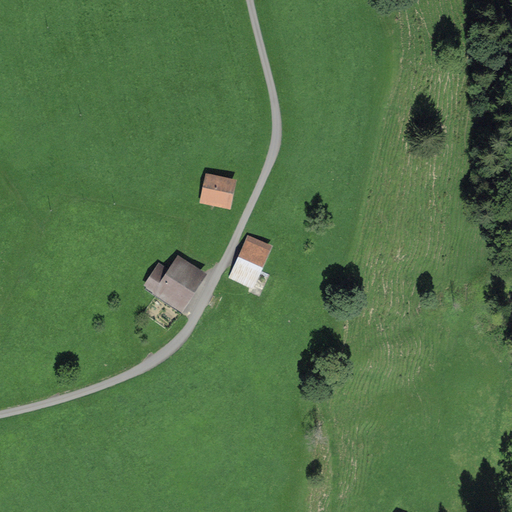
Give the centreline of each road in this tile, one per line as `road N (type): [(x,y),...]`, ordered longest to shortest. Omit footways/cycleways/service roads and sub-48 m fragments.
road 1 (residential): [(0,414),(130,377),(188,330),(278,131),(248,0)]
road 2 (track): [(219,274),(246,307),(317,350),(326,371),(335,511)]
